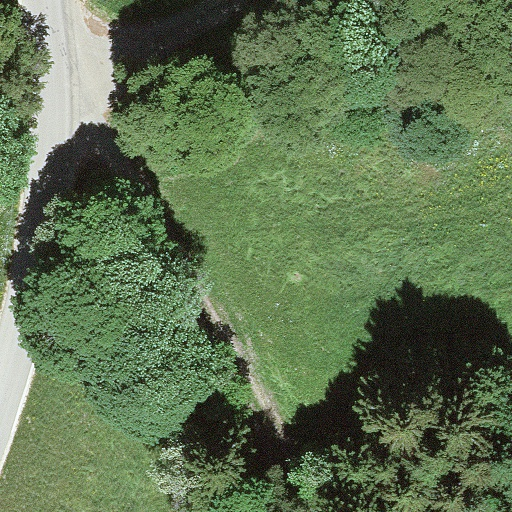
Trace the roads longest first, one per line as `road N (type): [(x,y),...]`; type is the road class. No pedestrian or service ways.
road 1 (track): [(288,511),(243,395),(170,250),(54,79),(226,0)]
road 2 (tertiary): [(46,0),(53,176),(42,261),(0,414)]
